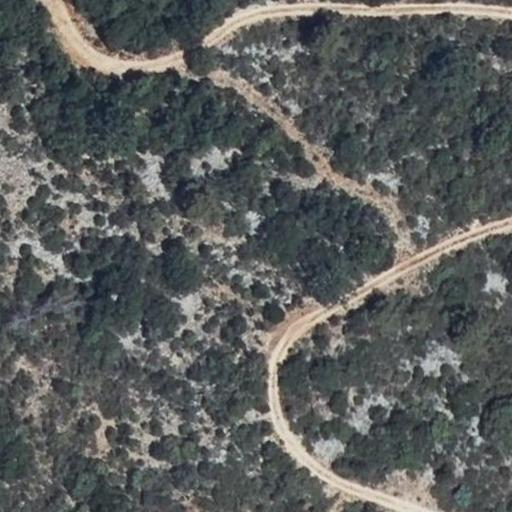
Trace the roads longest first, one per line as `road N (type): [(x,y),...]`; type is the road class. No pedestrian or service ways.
road 1 (track): [(511,12),(295,7),(242,15),(211,40),(130,67),(91,55),(56,0)]
road 2 (track): [(405,511),(348,487),(291,435),(276,399),(278,370),(292,332),(398,269),(511,221)]
